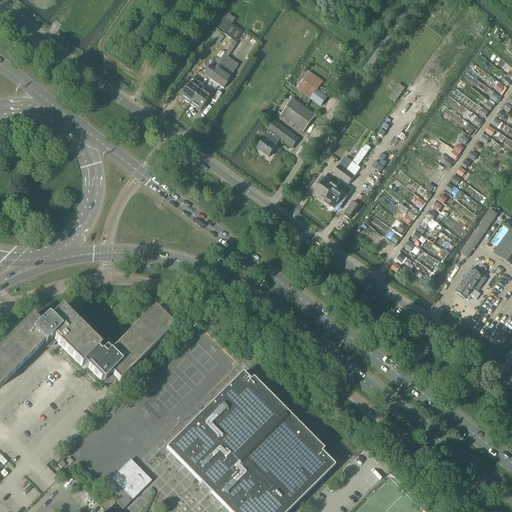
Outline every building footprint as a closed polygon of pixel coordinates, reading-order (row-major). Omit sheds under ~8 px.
[(210,39),(218,45),(223,38),(216,32),(210,39)] [(209,65),(209,66),(202,75),(223,89),(230,80),(228,78),(237,66),(224,56),(219,63),(215,60),(211,66),(209,65)] [(188,104),(189,104),(201,88),(191,80),(179,97),(184,100),(184,102),(187,104),(188,104)] [(405,89),(399,84),(389,97),(395,102),(405,89)] [(201,88),(189,104),(190,105),(190,106),(193,108),(195,108),(198,110),(199,112),(211,95),(201,88)] [(495,103),(498,98),(494,94),(490,99),(495,103)] [(281,116),(303,132),(315,116),(293,100),(281,116)] [(483,108),(488,112),(492,106),(487,102),(483,108)] [(484,118),(487,113),(483,110),(479,115),(484,118)] [(481,122),(476,118),(472,124),(477,128),(481,122)] [(498,129),(501,124),(496,120),(492,125),(498,129)] [(280,140),(292,148),(298,139),(274,122),(273,124),(269,122),(266,127),(269,129),(268,131),(269,132),(257,150),(268,158),(276,146),(275,146),(280,140)] [(471,135),(475,129),(469,124),(465,131),(471,135)] [(489,128),(485,133),(491,137),(495,132),(489,128)] [(480,141),(485,145),(489,140),(483,136),(480,141)] [(459,142),(464,146),(468,141),(463,137),(459,142)] [(457,146),(454,151),(459,154),(462,149),(457,146)] [(352,163),(349,167),(346,171),(352,162),(345,157),(333,174),(348,185),(360,169),(358,167),(368,153),(362,149),(352,163)] [(455,160),(458,155),(453,152),(450,157),(455,160)] [(473,161),(477,156),(472,152),(468,157),(473,161)] [(444,165),(449,169),(452,164),(447,160),(444,165)] [(466,161),(463,166),(468,170),(472,164),(466,161)] [(462,178),(465,173),(460,169),(456,174),(462,178)] [(435,176),(432,181),(437,185),(441,180),(436,176),(435,176)] [(455,177),(451,183),(456,186),(460,181),(455,177)] [(319,200),(324,203),(335,187),(328,183),(329,181),(326,179),(325,180),(322,178),(317,185),(320,186),(314,194),(320,199),(319,200)] [(430,184),(426,190),(431,193),(435,188),(430,184)] [(450,194),(454,189),(448,185),(445,190),(450,194)] [(335,187),(324,203),(328,206),(329,205),(334,209),(340,201),(343,203),(347,197),(346,196),(348,192),(343,188),(340,192),(335,188),(335,187)] [(424,193),(420,198),(425,201),(429,196),(424,193)] [(418,201),(414,206),(419,210),(423,204),(418,201)] [(343,216),(349,220),(359,206),(353,202),(343,216)] [(437,202),(434,207),(439,211),(442,206),(437,202)] [(408,208),(407,210),(407,213),(411,216),(414,215),(415,213),(415,210),(411,207),(408,208)] [(490,211),(478,228),(460,255),(466,260),(485,233),(497,215),(490,211)] [(432,220),(435,215),(430,212),(427,217),(432,220)] [(406,217),(401,223),(407,228),(411,222),(406,217)] [(427,226),(431,221),(426,218),(422,223),(427,226)] [(401,225),(396,231),(401,235),(406,228),(401,225)] [(422,235),(426,230),(421,226),(417,231),(422,235)] [(420,238),(415,235),(411,240),(416,243),(420,238)] [(399,240),(394,236),(390,241),(396,245),(399,240)] [(511,238),(498,258),(511,267),(511,238)] [(409,244),(406,249),(411,253),(415,248),(409,244)] [(404,265),(408,259),(403,255),(398,261),(404,265)] [(394,264),(391,269),(396,273),(400,268),(394,264)] [(455,292),(466,300),(474,289),(478,291),(486,280),(471,269),(455,292)] [(0,387),(40,347),(43,345),(42,345),(43,344),(45,346),(50,346),(55,341),(80,366),(81,367),(82,366),(83,365),(86,369),(87,368),(99,380),(100,381),(102,380),(104,382),(112,382),(115,379),(118,382),(119,383),(120,382),(121,382),(138,364),(173,330),(172,330),(174,328),(172,327),(173,327),(156,310),(154,309),(153,310),(110,353),(106,349),(101,354),(101,353),(100,355),(97,351),(99,349),(100,348),(99,346),(62,310),(61,308),(60,310),(50,319),(48,317),(40,324),(33,317),(32,316),(31,317),(0,347),(0,387)] [(165,450),(221,505),(227,511),(288,511),(334,467),(320,454),(323,451),(252,380),(249,382),(241,374),(165,450)] [(53,460),(57,463),(76,444),(73,441),(53,460)] [(101,489),(108,496),(123,510),(151,482),(130,461),(101,489)]
